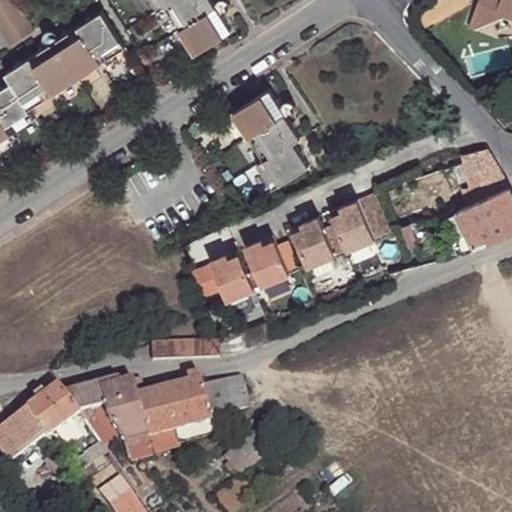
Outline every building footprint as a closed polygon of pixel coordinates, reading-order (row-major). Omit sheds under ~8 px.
[(0,0),(0,26),(12,45),(36,30),(16,0),(0,0)] [(165,5),(196,53),(232,30),(213,0),(152,0),(159,10),(165,5)] [(474,30),(497,19),(493,12),(499,0),(478,0),(468,27),(474,30)] [(511,0),(499,0),(493,12),(497,19),(504,16),(511,19),(511,17),(511,0)] [(0,89),(0,139),(35,117),(29,108),(126,46),(102,11),(6,72),(12,81),(0,89)] [(301,137),(270,89),(234,112),(264,159),(258,163),(273,188),(309,165),(294,141),(301,137)] [(511,191),(510,187),(489,149),(463,155),(474,203),(457,211),(475,250),(511,232),(511,191)] [(376,193),(359,199),(374,239),(392,232),(376,193)] [(319,215),(301,223),(303,227),(293,232),(308,266),(312,264),(317,276),(335,268),(331,257),(374,239),(359,199),(341,206),(343,211),(333,215),(336,224),(325,229),(319,215)] [(475,250),(457,211),(445,216),(463,255),(475,250)] [(246,244),(263,286),(291,275),(275,238),(265,242),(263,237),(246,244)] [(223,290),(228,301),(255,290),(243,262),(234,265),(230,255),(228,251),(210,258),(212,262),(223,290)] [(239,252),(230,255),(234,265),(243,262),(239,252)] [(212,262),(192,269),(204,298),(223,290),(212,262)] [(291,275),(263,286),(269,299),(296,288),(291,275)] [(219,340),(152,343),(152,361),(219,358),(219,340)] [(137,397),(148,439),(212,422),(211,417),(250,407),(242,376),(202,386),(201,380),(141,395),(137,397)] [(107,454),(120,473),(131,465),(126,445),(148,439),(137,397),(141,395),(137,379),(124,382),(123,378),(86,388),(65,393),(80,413),(85,420),(100,443),(107,454)] [(0,428),(0,452),(9,464),(45,437),(46,439),(74,417),(80,413),(65,393),(58,385),(0,428)] [(74,417),(79,424),(85,420),(80,413),(74,417)] [(223,457),(241,478),(269,454),(282,468),(296,456),(267,420),(223,457)] [(181,449),(180,445),(215,435),(212,422),(148,439),(152,457),(181,449)] [(148,439),(126,445),(131,465),(152,459),(152,457),(148,439)] [(83,454),(91,464),(107,454),(100,443),(83,454)] [(123,477),(136,494),(151,483),(140,465),(123,477)] [(144,511),(112,467),(87,484),(87,485),(98,496),(99,495),(110,511),(144,511)] [(95,511),(110,511),(99,495),(98,496),(87,485),(80,490),(95,511)]
